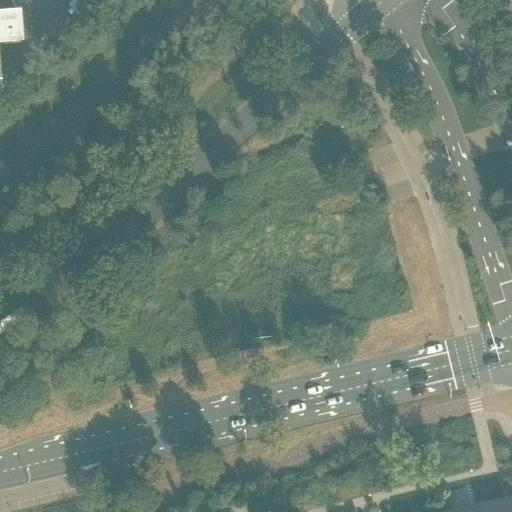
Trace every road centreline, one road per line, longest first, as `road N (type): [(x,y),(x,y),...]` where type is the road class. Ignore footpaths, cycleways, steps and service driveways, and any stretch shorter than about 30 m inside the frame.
road 1 (primary): [(0,474),(511,352)]
road 2 (primary): [(378,10),(0,328)]
road 3 (track): [(157,0),(0,136)]
road 4 (tertiary): [(453,151),(511,329)]
road 5 (tertiary): [(378,10),(414,60),(453,151)]
road 6 (tertiary): [(511,132),(432,0)]
